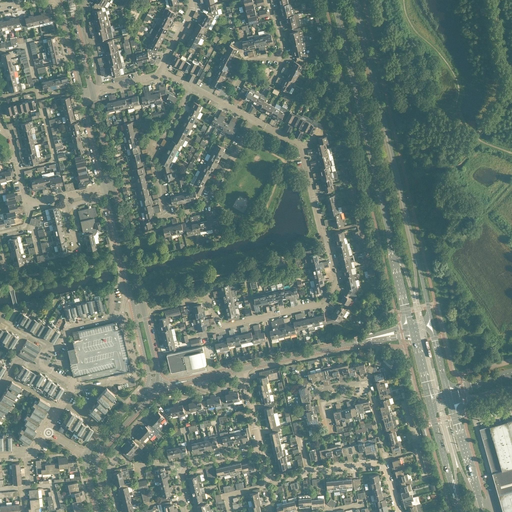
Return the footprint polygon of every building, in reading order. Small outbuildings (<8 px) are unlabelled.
[(168,0),(170,7),(178,8),(176,3),(179,3),(179,1),(177,1),(177,0),(168,0)] [(243,6),(244,12),(255,9),(254,5),(256,5),(255,3),(245,5),(243,6)] [(279,9),(279,12),(290,9),(289,3),(281,5),(279,6),(280,9),(279,9)] [(209,11),(208,14),(214,17),(215,15),(219,14),(216,4),(206,6),(207,8),(208,7),(209,11)] [(94,13),(95,17),(106,14),(106,11),(103,12),(102,7),(94,6),(93,5),(94,11),(93,11),(93,13),(94,13)] [(163,12),(166,14),(174,18),(176,15),(177,16),(178,14),(176,13),(178,8),(170,7),(166,7),(163,12)] [(282,13),(283,17),(286,16),(295,14),(294,8),(290,9),(279,12),(281,12),(281,13),(282,13)] [(244,12),(245,18),(258,15),(257,13),(256,13),(255,9),(244,12)] [(45,12),(43,13),(45,22),(52,20),(53,22),(56,22),(54,15),(50,16),(50,12),(46,13),(45,12)] [(41,14),(37,15),(39,24),(45,22),(43,13),(41,13),(41,14)] [(203,17),(202,18),(211,23),(214,17),(208,14),(207,14),(206,13),(204,17),(203,17)] [(284,20),(280,21),(280,24),(296,20),(299,19),(300,19),(298,13),(295,14),(286,16),(286,17),(286,19),(284,20)] [(89,22),(90,25),(108,20),(107,14),(106,14),(95,17),(96,20),(94,21),(93,21),(92,21),(89,22)] [(166,14),(163,20),(172,24),(173,23),(172,23),(174,18),(166,14)] [(33,15),(31,16),(33,25),(39,24),(37,15),(34,16),(33,15)] [(258,15),(245,18),(247,24),(258,21),(257,17),(258,16),(258,15)] [(29,17),(22,19),(24,27),(25,30),(27,29),(27,27),(33,25),(31,16),(28,16),(29,17)] [(14,17),(12,18),(14,28),(15,30),(21,29),(21,28),(24,27),(22,19),(19,20),(19,18),(15,19),(14,17)] [(10,20),(6,21),(8,29),(14,28),(12,18),(9,19),(10,20)] [(203,20),(201,24),(209,28),(211,23),(202,18),(202,20),(203,20)] [(296,20),(280,24),(281,27),(285,26),(287,25),(288,28),(289,28),(297,26),(300,25),(299,19),(296,20)] [(2,20),(0,20),(0,22),(3,34),(6,33),(5,30),(8,29),(6,21),(2,22),(2,20)] [(97,25),(98,29),(110,26),(109,20),(108,20),(90,25),(90,27),(94,27),(94,24),(95,23),(96,25),(97,25)] [(163,20),(161,25),(168,29),(170,26),(171,26),(172,24),(163,20)] [(156,23),(153,28),(165,34),(168,29),(161,25),(156,23)] [(195,26),(194,28),(203,32),(206,27),(208,28),(209,28),(201,24),(198,23),(196,27),(195,26)] [(95,33),(92,33),(92,36),(112,32),(115,31),(113,25),(110,26),(98,29),(99,32),(97,32),(96,33),(95,33)] [(290,37),(290,39),(303,36),(302,29),(301,29),(300,27),(293,29),(294,32),(290,33),(291,37),(290,37)] [(150,33),(155,36),(163,40),(165,34),(153,28),(150,33)] [(195,30),(193,34),(201,38),(204,39),(205,36),(202,35),(203,32),(194,28),(194,29),(195,30)] [(271,30),(264,32),(265,33),(268,44),(272,43),(272,45),(278,43),(277,40),(277,38),(275,38),(274,31),(271,32),(271,30)] [(112,32),(92,36),(93,39),(96,38),(97,38),(98,38),(100,38),(101,40),(113,38),(112,32)] [(259,35),(260,37),(262,49),(265,48),(265,47),(265,45),(268,44),(265,33),(259,35)] [(190,37),(189,38),(198,43),(201,38),(193,34),(191,37),(190,37)] [(150,36),(148,39),(160,45),(163,40),(155,36),(153,38),(150,36)] [(292,41),(293,45),(304,42),(303,36),(290,39),(290,41),(292,41)] [(46,39),(42,39),(43,43),(44,46),(57,42),(57,40),(56,40),(55,37),(50,38),(46,39)] [(260,37),(254,39),(256,47),(259,47),(259,49),(261,49),(262,49),(260,37)] [(198,43),(189,38),(188,40),(189,40),(187,44),(195,48),(198,43)] [(104,46),(105,47),(114,45),(113,39),(104,41),(105,45),(104,46)] [(151,44),(148,49),(156,53),(157,51),(157,50),(160,45),(148,39),(147,42),(151,44)] [(242,41),(239,41),(240,49),(244,48),(244,50),(250,49),(248,40),(242,42),(242,41)] [(232,41),(227,50),(235,54),(238,49),(240,49),(239,41),(236,42),(235,43),(232,41)] [(45,52),(49,51),(58,49),(57,45),(58,45),(57,42),(44,46),(45,52)] [(292,49),(293,51),(306,48),(304,42),(293,45),(294,49),(292,49)] [(105,47),(106,53),(118,50),(117,44),(114,45),(105,47)] [(297,56),(297,59),(303,60),(303,57),(308,56),(306,48),(293,51),(293,53),(295,52),(296,57),(297,56)] [(45,52),(47,58),(51,57),(60,55),(60,52),(59,53),(58,49),(49,51),(45,52)] [(148,52),(142,53),(145,63),(146,62),(146,61),(150,60),(151,64),(154,63),(158,55),(156,53),(148,49),(147,50),(148,52)] [(98,58),(98,61),(117,57),(120,56),(118,50),(106,53),(107,56),(106,57),(105,57),(98,58)] [(141,50),(135,51),(136,55),(137,59),(138,64),(139,65),(142,64),(142,63),(145,63),(142,53),(141,50)] [(227,50),(224,56),(232,60),(235,54),(227,50)] [(173,64),(177,66),(181,58),(176,55),(177,53),(174,51),(171,58),(173,59),(171,64),(172,65),(173,64)] [(1,59),(1,62),(11,59),(10,53),(1,55),(2,59),(1,59)] [(221,54),(218,59),(221,61),(239,70),(240,68),(240,67),(231,62),(232,60),(224,56),(221,54)] [(60,55),(51,57),(52,63),(61,61),(60,57),(61,57),(60,55)] [(117,57),(98,61),(99,64),(100,64),(105,63),(109,62),(110,65),(121,62),(120,56),(117,57)] [(180,69),(182,70),(186,61),(181,58),(177,66),(181,68),(180,69)] [(186,61),(182,70),(187,72),(189,69),(193,61),(187,58),(186,61)] [(193,61),(189,69),(192,71),(192,72),(191,74),(192,74),(193,73),(198,64),(199,62),(196,60),(196,59),(194,58),(193,61)] [(3,64),(4,67),(13,65),(11,59),(1,62),(2,64),(3,64)] [(35,67),(40,66),(44,65),(42,59),(39,60),(34,61),(35,67)] [(295,63),(293,67),(300,71),(303,66),(301,65),(303,60),(297,59),(296,62),(295,61),(294,63),(295,63)] [(221,61),(219,66),(228,72),(228,71),(230,72),(231,70),(237,73),(239,70),(221,61)] [(100,70),(101,73),(120,68),(123,68),(121,62),(110,65),(111,68),(108,68),(108,69),(107,69),(100,70)] [(193,73),(192,74),(194,75),(195,74),(196,73),(199,75),(202,70),(203,67),(205,65),(199,62),(198,64),(193,73)] [(5,71),(4,71),(4,74),(14,72),(17,71),(15,65),(13,65),(4,67),(5,71)] [(228,72),(219,66),(216,72),(218,73),(227,78),(228,78),(229,76),(229,75),(228,75),(230,72),(228,71),(228,72)] [(290,70),(289,72),(298,76),(300,71),(293,67),(291,71),(290,70)] [(6,76),(7,80),(15,78),(14,72),(4,74),(5,76),(6,76)] [(289,74),(287,78),(295,82),(298,76),(289,72),(288,73),(289,74)] [(218,73),(215,78),(223,82),(225,78),(226,79),(227,78),(218,73)] [(58,78),(54,79),(56,88),(60,87),(60,88),(63,87),(61,78),(60,74),(57,75),(58,78)] [(67,76),(61,78),(63,87),(65,87),(65,86),(69,85),(68,81),(69,81),(67,76)] [(8,83),(7,84),(7,86),(17,84),(17,83),(15,78),(7,80),(8,83)] [(223,82),(215,78),(212,83),(210,82),(209,85),(215,88),(216,86),(221,88),(222,87),(221,86),(223,82)] [(284,80),(283,82),(292,87),(295,82),(287,78),(285,81),(284,80)] [(54,79),(48,81),(50,90),(53,90),(53,89),(56,88),(54,79)] [(50,90),(48,81),(41,82),(42,87),(43,87),(44,91),(48,90),(48,91),(50,90)] [(292,87),(283,82),(282,84),(283,84),(281,88),(289,92),(292,87)] [(17,84),(7,86),(8,89),(9,88),(10,92),(12,92),(12,93),(23,90),(21,83),(17,84)] [(321,87),(321,88),(331,93),(334,89),(324,83),(323,83),(322,83),(323,84),(322,87),(321,87)] [(150,104),(146,86),(143,87),(145,96),(142,96),(143,100),(141,101),(143,108),(146,108),(145,105),(150,104)] [(149,86),(146,86),(150,104),(156,102),(154,93),(151,94),(149,86)] [(251,101),(255,93),(250,90),(250,89),(244,86),(239,96),(242,98),(243,97),(245,99),(246,100),(247,99),(251,101)] [(157,90),(154,91),(154,93),(156,102),(157,104),(158,104),(159,104),(161,104),(162,104),(162,103),(163,102),(162,101),(164,101),(164,96),(165,89),(157,91),(157,90)] [(164,96),(164,101),(165,101),(171,104),(172,102),(175,103),(178,98),(175,96),(172,94),(172,93),(165,89),(164,96)] [(59,98),(57,99),(58,105),(62,104),(72,102),(70,96),(68,96),(68,93),(67,94),(62,95),(58,96),(59,98)] [(252,105),(248,111),(251,113),(254,106),(255,105),(260,96),(255,93),(251,101),(253,102),(252,105)] [(125,97),(128,107),(128,109),(129,112),(135,111),(134,106),(131,95),(129,96),(125,97)] [(134,95),(131,95),(134,106),(140,104),(138,96),(134,96),(134,95)] [(257,104),(261,106),(264,101),(265,98),(260,96),(255,105),(257,106),(257,104)] [(123,99),(119,100),(121,109),(128,107),(125,97),(123,97),(123,99)] [(29,99),(28,99),(30,109),(36,108),(34,99),(29,100),(29,99)] [(115,99),(113,100),(115,110),(121,109),(119,100),(116,101),(115,99)] [(106,112),(115,110),(113,100),(110,100),(111,102),(110,102),(104,103),(106,112)] [(194,101),(190,107),(200,112),(199,111),(202,105),(194,101)] [(263,112),(265,113),(269,104),(264,101),(261,106),(260,109),(264,111),(263,112)] [(16,102),(18,112),(24,111),(22,102),(18,103),(18,102),(16,102)] [(62,104),(63,110),(72,108),(71,104),(72,104),(72,102),(62,104)] [(267,112),(271,114),(275,107),(269,104),(265,113),(266,113),(267,112)] [(12,113),(10,105),(6,106),(6,105),(0,106),(1,112),(6,111),(7,115),(12,113)] [(275,118),(274,120),(277,121),(279,118),(281,120),(285,112),(287,108),(283,106),(282,106),(281,107),(280,109),(275,118)] [(191,110),(189,113),(197,118),(200,112),(190,107),(189,109),(191,110)] [(275,107),(271,114),(274,116),(274,117),(273,119),(274,120),(275,118),(280,109),(275,107)] [(61,116),(61,117),(74,114),(73,108),(72,108),(63,110),(61,110),(62,116),(61,116)] [(210,124),(216,127),(224,111),(222,110),(218,118),(215,116),(210,124)] [(216,127),(222,130),(226,122),(223,121),(227,113),(224,111),(216,127)] [(289,123),(291,124),(296,115),(290,112),(286,120),(290,122),(289,123)] [(186,116),(185,118),(194,123),(197,118),(189,113),(187,116),(186,116)] [(296,115),(291,124),(293,125),(293,123),(297,125),(301,118),(302,116),(296,113),(296,115)] [(74,114),(61,117),(62,117),(63,122),(66,122),(76,120),(74,114)] [(301,118),(297,125),(301,127),(300,129),(302,129),(306,120),(308,117),(303,114),(302,116),(301,118)] [(222,130),(220,133),(226,136),(227,133),(235,117),(233,116),(229,124),(226,122),(222,130)] [(235,117),(227,133),(233,136),(237,128),(234,127),(238,119),(235,117)] [(306,120),(302,129),(303,130),(304,129),(308,131),(314,120),(308,117),(306,120)] [(185,121),(183,124),(191,129),(194,123),(185,118),(183,120),(185,121)] [(123,124),(124,130),(133,128),(132,124),(138,123),(137,120),(123,124)] [(314,120),(308,131),(311,133),(311,134),(312,135),(313,133),(316,134),(319,128),(322,129),(326,126),(314,120)] [(21,125),(22,129),(30,127),(33,127),(32,121),(17,124),(14,125),(14,128),(17,127),(18,126),(20,126),(21,125)] [(180,127),(179,129),(188,134),(191,129),(183,124),(181,127),(180,127)] [(22,134),(19,134),(20,134),(20,136),(22,135),(32,133),(35,132),(33,127),(30,127),(22,129),(23,133),(22,134)] [(66,131),(67,133),(68,134),(70,133),(71,136),(79,134),(81,134),(80,129),(79,128),(69,130),(66,131)] [(124,130),(126,136),(143,132),(142,129),(134,131),(133,128),(124,130)] [(185,140),(188,142),(190,139),(187,137),(188,134),(179,129),(177,131),(179,132),(177,135),(185,140)] [(126,136),(127,142),(136,140),(135,137),(144,135),(143,132),(126,136)] [(174,138),(173,140),(181,145),(182,145),(185,147),(188,142),(188,141),(185,140),(177,135),(175,139),(174,138)] [(26,145),(24,145),(25,147),(34,145),(33,139),(25,141),(26,145)] [(82,139),(72,142),(74,148),(82,146),(81,142),(82,141),(82,139)] [(163,139),(162,141),(178,150),(181,145),(182,145),(173,140),(171,143),(163,139)] [(126,149),(130,148),(139,146),(139,143),(137,144),(136,140),(127,142),(124,143),(126,149)] [(168,148),(167,151),(175,156),(178,150),(162,141),(161,144),(168,148)] [(318,148),(317,149),(317,150),(327,148),(326,142),(328,142),(328,141),(320,143),(317,144),(318,148)] [(217,144),(214,149),(223,154),(224,152),(223,151),(225,148),(217,144)] [(130,148),(126,149),(128,155),(130,154),(141,152),(139,146),(130,148)] [(316,151),(308,152),(309,155),(316,154),(319,153),(320,156),(332,153),(331,147),(327,148),(317,150),(316,151)] [(214,149),(211,155),(219,159),(221,156),(222,157),(223,154),(214,149)] [(21,157),(22,160),(37,156),(40,156),(39,150),(36,151),(27,153),(28,156),(21,157)] [(164,154),(162,156),(172,161),(175,156),(167,151),(165,154),(164,154)] [(128,161),(132,161),(141,158),(140,155),(141,154),(141,152),(130,154),(128,155),(127,155),(128,161)] [(318,159),(310,161),(311,164),(318,162),(318,163),(320,162),(333,159),(332,153),(320,156),(321,159),(318,159)] [(74,156),(76,162),(85,160),(85,158),(84,159),(83,154),(74,156)] [(211,155),(208,160),(217,166),(219,163),(217,163),(219,159),(211,155)] [(37,156),(22,160),(23,163),(25,163),(25,166),(31,165),(30,164),(39,162),(37,156)] [(162,166),(163,171),(170,170),(169,167),(172,161),(162,156),(161,158),(162,159),(161,162),(163,164),(162,166)] [(141,158),(132,161),(133,167),(144,164),(143,162),(142,162),(141,158)] [(202,165),(204,165),(213,170),(215,167),(216,168),(217,166),(208,160),(205,159),(202,165)] [(333,159),(320,162),(321,164),(322,163),(323,168),(335,165),(333,159)] [(76,162),(77,168),(85,166),(84,162),(86,162),(85,160),(76,162)] [(204,165),(201,171),(210,176),(211,174),(210,173),(212,170),(213,170),(204,165)] [(320,173),(321,174),(336,171),(335,165),(323,168),(320,168),(321,172),(320,173)] [(85,166),(77,168),(78,174),(88,172),(88,170),(87,166),(85,166)] [(135,175),(146,173),(144,166),(135,169),(137,175),(135,175)] [(8,171),(4,172),(6,180),(12,179),(11,176),(14,176),(12,168),(8,169),(8,171)] [(165,178),(163,178),(164,181),(172,179),(174,178),(173,172),(174,172),(173,169),(170,170),(163,171),(165,178)] [(56,174),(54,174),(57,185),(63,184),(61,179),(60,175),(59,171),(56,172),(56,174)] [(201,171),(198,176),(206,181),(207,177),(209,178),(210,176),(201,171)] [(321,174),(319,175),(320,178),(323,177),(323,180),(332,178),(338,176),(336,171),(330,172),(321,174)] [(88,172),(78,174),(80,180),(78,180),(77,183),(78,189),(85,187),(88,183),(89,183),(90,180),(90,178),(88,178),(87,174),(88,174),(88,172)] [(135,175),(137,181),(146,179),(145,176),(146,175),(146,173),(135,175)] [(54,174),(48,176),(51,187),(52,188),(55,187),(55,186),(57,185),(54,174)] [(48,176),(42,177),(45,187),(46,187),(46,186),(50,185),(51,187),(48,176)] [(195,182),(193,185),(197,187),(202,190),(205,185),(204,184),(206,181),(198,176),(195,182)] [(42,177),(37,179),(39,188),(40,189),(42,188),(43,187),(45,187),(42,177)] [(323,185),(323,186),(333,184),(332,178),(323,180),(322,180),(323,183),(322,183),(322,185),(323,185)] [(39,188),(37,179),(31,180),(33,190),(35,189),(36,190),(38,189),(38,188),(39,188)] [(137,181),(138,187),(149,185),(148,183),(147,183),(146,179),(137,181)] [(333,184),(323,186),(324,188),(325,187),(326,192),(331,191),(335,190),(334,189),(337,189),(336,185),(333,185),(333,184)] [(138,187),(139,194),(149,191),(148,188),(149,187),(149,185),(138,187)] [(196,190),(189,191),(191,200),(195,199),(195,201),(198,200),(197,196),(200,195),(202,190),(197,187),(196,190)] [(183,191),(183,192),(185,203),(188,202),(188,201),(191,200),(189,191),(186,192),(186,190),(185,190),(183,190),(183,191)] [(139,194),(141,200),(151,197),(151,195),(149,195),(149,191),(139,194)] [(5,194),(2,195),(3,201),(7,200),(16,198),(16,196),(15,197),(14,195),(14,192),(9,193),(5,194)] [(177,194),(179,203),(183,202),(183,203),(182,203),(184,209),(187,209),(185,203),(183,192),(177,194)] [(175,204),(179,203),(177,194),(174,195),(173,193),(171,193),(170,194),(172,199),(166,201),(167,205),(170,207),(176,205),(175,204)] [(335,195),(325,197),(325,200),(327,199),(328,203),(337,201),(335,195)] [(142,200),(144,205),(153,203),(151,197),(141,200),(142,200)] [(7,200),(8,206),(17,204),(16,200),(17,200),(16,198),(7,200)] [(328,207),(327,207),(328,210),(338,207),(337,201),(328,203),(328,207)] [(142,206),(144,212),(160,208),(159,205),(152,206),(152,204),(153,204),(153,203),(144,205),(142,206)] [(6,213),(19,209),(19,208),(18,208),(17,204),(8,206),(9,212),(6,213)] [(86,231),(92,230),(92,229),(100,227),(99,221),(95,222),(93,216),(97,215),(95,207),(78,211),(83,231),(86,231)] [(328,210),(321,211),(322,214),(330,212),(330,215),(331,215),(332,215),(341,213),(340,213),(338,207),(328,210)] [(143,218),(145,218),(154,216),(154,213),(161,211),(160,208),(144,212),(142,212),(143,218)] [(3,213),(5,219),(6,219),(8,225),(15,223),(14,217),(16,217),(15,214),(20,212),(19,209),(6,213),(3,213)] [(211,210),(208,211),(213,228),(221,226),(219,217),(213,219),(211,210)] [(208,220),(204,221),(207,230),(213,228),(208,211),(206,212),(208,220)] [(324,220),(325,223),(343,219),(341,213),(332,215),(333,218),(324,220)] [(196,223),(192,224),(194,233),(201,231),(198,221),(197,215),(193,216),(195,221),(196,221),(196,223)] [(154,216),(145,218),(143,218),(143,219),(141,219),(144,231),(148,231),(147,228),(153,227),(152,223),(153,222),(152,217),(154,216)] [(343,219),(325,223),(326,226),(334,224),(335,227),(344,225),(343,219)] [(200,220),(198,221),(201,231),(207,230),(204,221),(201,222),(200,220)] [(172,235),(170,226),(166,227),(166,226),(165,221),(162,222),(166,237),(169,236),(170,240),(173,239),(172,235)] [(186,222),(182,223),(184,232),(185,236),(195,234),(194,233),(192,224),(192,225),(189,226),(189,225),(186,225),(186,222)] [(173,225),(170,226),(172,235),(178,234),(175,223),(173,224),(173,225)] [(178,223),(175,223),(178,234),(184,232),(182,223),(178,224),(178,223)] [(84,240),(94,238),(93,235),(95,235),(97,232),(96,229),(92,230),(86,231),(87,234),(84,235),(85,238),(83,238),(84,240)] [(334,237),(335,240),(345,237),(344,231),(335,233),(336,237),(334,237)] [(52,241),(56,240),(64,238),(64,235),(65,235),(65,233),(54,235),(51,236),(52,241)] [(7,243),(8,245),(18,243),(17,236),(12,237),(12,239),(8,239),(9,243),(7,243)] [(335,240),(336,246),(347,243),(345,244),(344,238),(345,237),(335,240)] [(338,248),(339,252),(348,250),(347,243),(336,246),(337,248),(338,248)] [(306,262),(309,261),(318,259),(318,256),(319,255),(318,250),(312,251),(311,250),(304,252),(306,262)] [(339,256),(339,258),(350,256),(348,250),(339,252),(340,255),(339,256)] [(341,260),(342,264),(351,262),(355,261),(353,255),(350,256),(339,258),(340,261),(341,260)] [(14,264),(12,264),(13,266),(14,266),(15,268),(25,265),(27,265),(25,258),(24,258),(22,259),(13,261),(14,264)] [(309,261),(311,268),(328,264),(328,261),(319,263),(318,259),(309,261)] [(342,268),(342,270),(353,268),(351,262),(342,264),(343,268),(342,268)] [(311,268),(312,274),(321,272),(321,269),(329,267),(328,264),(311,268)] [(342,270),(344,276),(354,274),(352,274),(351,268),(353,268),(342,270)] [(312,274),(314,280),(324,278),(324,275),(322,276),(321,272),(312,274)] [(346,279),(346,282),(355,280),(355,277),(357,276),(357,275),(357,273),(354,274),(344,276),(344,279),(346,279)] [(324,278),(314,280),(315,285),(315,286),(323,285),(324,284),(323,280),(325,280),(324,278)] [(346,289),(345,291),(351,295),(352,292),(356,295),(358,291),(355,280),(346,282),(347,286),(346,286),(346,289)] [(219,290),(213,291),(214,294),(231,290),(230,284),(222,286),(222,284),(218,285),(219,290)] [(283,285),(277,287),(278,289),(280,300),(283,299),(286,298),(284,289),(283,285)] [(310,294),(308,295),(309,298),(315,296),(318,296),(317,292),(323,291),(322,287),(324,287),(323,285),(315,286),(312,287),(309,288),(310,294)] [(297,286),(290,288),(295,305),(297,305),(296,299),(299,298),(297,286)] [(277,287),(271,288),(272,291),(274,302),(278,301),(278,300),(280,300),(278,289),(277,287)] [(290,288),(284,289),(286,298),(290,297),(292,306),(295,305),(290,288)] [(223,295),(224,298),(233,296),(237,295),(236,289),(231,290),(214,294),(215,297),(223,295)] [(272,291),(266,292),(268,304),(274,302),(272,291)] [(351,295),(345,291),(342,296),(343,297),(341,300),(349,305),(352,300),(354,299),(357,295),(356,295),(352,292),(351,295)] [(266,292),(259,294),(262,303),(262,304),(262,305),(268,304),(266,292)] [(258,294),(253,295),(255,301),(253,301),(256,312),(258,311),(259,311),(259,310),(260,309),(259,309),(259,306),(262,305),(262,304),(262,303),(259,294),(258,294)] [(95,300),(92,301),(94,309),(95,309),(96,311),(97,311),(97,312),(106,310),(105,304),(102,305),(100,299),(100,296),(99,296),(95,297),(94,298),(95,300)] [(220,303),(220,306),(234,302),(233,296),(224,298),(225,302),(220,303)] [(80,301),(74,302),(75,303),(75,305),(75,306),(77,315),(77,313),(79,312),(81,318),(84,318),(80,303),(80,301)] [(92,301),(86,302),(89,314),(95,313),(94,311),(96,311),(95,309),(94,309),(92,301)] [(86,302),(80,303),(84,318),(87,317),(85,312),(88,311),(89,314),(86,302)] [(226,307),(227,311),(239,308),(239,305),(235,306),(234,302),(220,306),(221,308),(226,307)] [(338,308),(336,311),(343,316),(346,317),(350,312),(334,302),(333,305),(338,308)] [(75,303),(69,305),(69,307),(73,321),(76,321),(74,316),(77,315),(75,305),(75,303)] [(69,304),(63,306),(64,309),(66,318),(69,317),(70,322),(73,321),(69,307),(69,305),(69,304)] [(192,306),(194,312),(204,310),(204,307),(202,308),(201,304),(192,306)] [(159,323),(159,325),(168,323),(170,323),(168,317),(181,314),(179,307),(163,311),(165,317),(159,319),(160,322),(159,323)] [(239,308),(227,311),(228,314),(226,315),(228,320),(240,317),(239,314),(240,313),(239,308)] [(195,312),(197,318),(206,316),(204,310),(194,312),(195,312)] [(331,316),(328,316),(330,323),(332,322),(333,326),(338,325),(343,316),(336,311),(334,314),(332,313),(331,316)] [(20,312),(15,320),(18,322),(20,323),(19,326),(18,328),(20,329),(28,317),(23,314),(20,312)] [(298,314),(299,319),(302,329),(308,328),(306,319),(302,320),(302,318),(303,318),(301,313),(298,314)] [(322,315),(318,316),(321,328),(324,327),(323,324),(330,323),(328,316),(325,317),(324,313),(322,314),(322,315)] [(195,318),(197,325),(214,321),(213,318),(205,320),(204,317),(206,316),(197,318),(195,318)] [(310,318),(306,319),(308,326),(308,328),(309,332),(315,330),(314,326),(312,316),(309,317),(310,318)] [(314,316),(312,316),(314,326),(315,329),(321,328),(318,316),(315,317),(314,316)] [(25,326),(28,328),(34,318),(33,318),(33,320),(28,317),(20,329),(23,330),(25,326)] [(289,317),(286,318),(290,335),(297,334),(294,322),(294,325),(291,325),(289,317)] [(41,334),(42,334),(46,326),(41,323),(43,321),(40,319),(38,321),(34,318),(28,328),(33,330),(32,331),(35,333),(36,332),(41,335),(41,334)] [(285,327),(282,328),(284,337),(290,335),(286,318),(283,318),(285,327)] [(297,321),(294,322),(297,334),(296,331),(302,329),(299,319),(297,320),(297,321)] [(277,320),(274,321),(278,338),(284,337),(282,328),(279,328),(277,320)] [(214,321),(197,325),(193,325),(194,329),(197,328),(198,331),(207,329),(206,325),(215,323),(214,321)] [(278,338),(274,321),(271,321),(273,330),(270,330),(272,340),(278,338)] [(72,348),(67,349),(67,350),(69,358),(70,362),(70,363),(72,369),(72,370),(73,376),(73,377),(74,377),(80,375),(81,375),(87,373),(88,373),(94,372),(95,372),(101,370),(102,370),(103,377),(104,377),(108,376),(110,376),(114,375),(115,374),(117,374),(120,373),(124,372),(125,372),(127,372),(130,371),(128,364),(129,363),(129,364),(130,363),(128,356),(126,349),(127,349),(126,349),(125,342),(123,335),(121,328),(122,328),(121,328),(120,329),(119,328),(118,322),(114,323),(113,323),(112,323),(106,324),(105,324),(105,325),(99,326),(98,326),(92,328),(91,328),(85,329),(84,329),(84,330),(80,331),(78,331),(77,331),(74,332),(72,332),(73,333),(74,339),(72,340),(73,343),(74,347),(72,348)] [(159,325),(161,331),(171,329),(170,329),(168,323),(159,325)] [(42,334),(54,341),(60,331),(55,328),(56,326),(53,324),(52,327),(47,324),(46,326),(42,334)] [(259,324),(256,325),(256,326),(260,342),(266,341),(267,341),(267,339),(266,339),(264,332),(261,333),(260,326),(259,324)] [(251,332),(253,341),(254,344),(260,342),(256,325),(253,326),(255,334),(252,335),(251,332)] [(163,333),(164,337),(173,335),(171,329),(161,331),(161,334),(163,333)] [(4,334),(0,339),(5,342),(4,344),(7,346),(8,344),(13,347),(19,337),(14,334),(11,332),(11,333),(6,330),(5,331),(4,333),(4,334)] [(247,331),(245,332),(247,342),(253,341),(251,332),(248,333),(247,331)] [(243,334),(239,335),(241,344),(247,342),(245,332),(242,332),(243,334)] [(163,341),(163,344),(174,341),(177,340),(175,334),(173,335),(164,337),(164,341),(163,341)] [(235,334),(233,335),(235,345),(236,348),(242,346),(241,344),(239,335),(235,336),(235,334)] [(230,337),(227,338),(227,341),(229,347),(235,345),(233,335),(230,335),(230,337)] [(27,340),(22,347),(34,354),(39,347),(27,340)] [(223,340),(221,341),(223,351),(230,350),(229,347),(227,341),(224,341),(223,340)] [(174,341),(163,344),(164,346),(166,346),(166,350),(172,348),(172,351),(176,350),(174,341)] [(223,351),(221,341),(218,341),(219,343),(215,343),(217,352),(223,351)] [(171,372),(205,364),(206,364),(206,363),(207,363),(207,362),(203,346),(167,354),(171,372)] [(34,354),(22,347),(18,355),(30,362),(34,354)] [(358,363),(356,364),(358,374),(360,373),(361,375),(363,375),(363,372),(366,372),(366,371),(369,372),(371,366),(368,365),(365,366),(364,364),(359,365),(358,363)] [(337,367),(332,368),(334,376),(337,375),(337,377),(340,377),(339,375),(342,374),(339,364),(337,365),(337,367)] [(342,364),(339,364),(342,374),(344,374),(344,376),(347,375),(346,373),(349,373),(350,376),(350,375),(348,365),(342,366),(342,364)] [(349,367),(348,368),(349,373),(350,375),(353,375),(354,377),(355,376),(356,376),(356,374),(358,374),(356,364),(353,364),(354,366),(350,367),(349,367)] [(60,384),(57,382),(56,383),(52,381),(52,380),(48,377),(48,376),(45,374),(44,375),(40,372),(38,375),(22,365),(15,377),(31,387),(32,386),(44,393),(43,394),(56,402),(64,388),(60,385),(60,384)] [(331,366),(323,367),(323,368),(326,378),(328,378),(328,380),(329,379),(331,379),(330,377),(334,376),(332,368),(331,366)] [(258,384),(269,382),(267,376),(269,375),(269,374),(279,371),(278,367),(259,372),(260,375),(262,374),(262,377),(259,378),(260,384),(258,384)] [(376,380),(376,383),(386,380),(384,372),(385,371),(384,368),(380,369),(380,370),(377,371),(376,368),(374,367),(372,373),(374,374),(374,375),(375,378),(373,379),(374,381),(376,380)] [(320,368),(315,369),(316,372),(318,380),(321,379),(322,381),(323,381),(324,381),(326,380),(326,378),(323,368),(321,369),(320,368)] [(303,378),(302,380),(307,383),(308,381),(310,381),(310,382),(312,381),(313,383),(315,383),(315,381),(318,380),(316,372),(311,373),(310,371),(307,372),(309,377),(303,378)] [(299,388),(295,388),(297,394),(298,394),(299,396),(309,394),(308,392),(310,391),(310,389),(308,389),(307,386),(306,386),(307,383),(302,380),(300,382),(301,387),(299,388)] [(376,383),(374,383),(375,385),(376,388),(378,387),(379,390),(386,388),(385,383),(387,382),(386,380),(376,383)] [(7,389),(4,394),(14,399),(16,395),(19,396),(20,393),(18,391),(21,387),(12,381),(9,386),(8,385),(6,388),(7,389)] [(258,384),(260,390),(268,388),(267,382),(269,382),(258,384)] [(99,401),(107,408),(105,406),(109,402),(111,404),(113,401),(112,400),(115,395),(106,387),(106,388),(96,398),(99,401)] [(260,390),(261,397),(270,395),(268,388),(260,390)] [(379,394),(377,394),(378,397),(379,399),(381,398),(390,395),(390,393),(388,393),(386,388),(379,390),(379,394)] [(226,397),(223,397),(225,407),(234,405),(234,404),(231,390),(229,391),(229,394),(225,394),(226,397)] [(234,390),(231,390),(234,404),(243,402),(241,393),(239,394),(238,392),(234,392),(234,390)] [(3,393),(0,398),(0,408),(6,412),(9,407),(11,409),(13,405),(11,404),(14,399),(4,394),(3,393)] [(215,394),(213,395),(215,405),(216,410),(225,407),(223,397),(220,398),(220,396),(216,397),(215,394)] [(299,399),(300,404),(310,402),(310,399),(312,398),(311,396),(309,396),(309,394),(299,396),(299,399)] [(208,401),(205,401),(206,409),(210,408),(209,407),(215,405),(213,395),(210,395),(211,398),(207,399),(208,401)] [(268,395),(261,397),(263,403),(266,402),(266,405),(268,405),(274,403),(273,401),(271,401),(271,398),(270,395),(268,395)] [(381,398),(379,399),(379,401),(380,403),(382,403),(383,406),(388,405),(391,404),(389,398),(391,398),(390,395),(381,398)] [(35,406),(32,411),(41,416),(42,417),(50,404),(39,398),(36,403),(34,401),(32,404),(35,406)] [(197,398),(194,399),(197,410),(197,412),(203,410),(203,414),(207,413),(206,409),(205,401),(202,402),(201,400),(197,401),(197,398)] [(189,405),(186,406),(188,413),(191,412),(191,411),(197,410),(194,399),(192,400),(192,402),(189,403),(189,405)] [(361,400),(360,400),(363,412),(366,412),(365,410),(371,408),(369,400),(365,401),(365,399),(362,400),(363,402),(361,402),(361,400)] [(359,403),(355,404),(356,407),(359,419),(361,419),(361,418),(364,417),(363,412),(360,400),(358,401),(359,403)] [(107,408),(99,401),(95,405),(94,404),(92,407),(93,407),(89,411),(97,419),(101,415),(103,416),(105,414),(103,412),(107,408)] [(302,410),(302,412),(312,410),(312,408),(314,407),(313,405),(311,405),(310,402),(300,404),(301,410),(302,410)] [(164,409),(165,411),(169,418),(170,417),(173,417),(172,415),(178,414),(176,403),(174,404),(174,406),(164,409)] [(178,403),(176,403),(178,414),(179,417),(185,415),(185,414),(188,413),(186,406),(183,406),(183,404),(179,405),(178,403)] [(266,408),(264,409),(265,415),(268,414),(274,413),(272,407),(274,406),(274,403),(268,405),(266,405),(267,408),(266,408)] [(352,405),(350,406),(352,416),(355,415),(356,420),(359,419),(356,407),(355,407),(353,407),(352,405)] [(382,412),(382,415),(392,412),(391,409),(389,410),(388,405),(383,406),(380,407),(381,410),(379,411),(380,413),(382,412)] [(341,408),(339,408),(341,419),(344,418),(345,422),(348,422),(345,409),(342,410),(341,408)] [(305,414),(306,419),(317,417),(316,413),(315,413),(315,411),(313,412),(312,410),(302,412),(303,415),(305,414)] [(24,423),(26,424),(34,429),(37,424),(39,421),(38,421),(41,416),(32,411),(29,415),(27,414),(25,417),(27,418),(24,423)] [(75,430),(75,431),(81,421),(83,418),(70,411),(64,421),(69,424),(67,426),(70,428),(72,426),(76,428),(75,430)] [(154,413),(152,415),(160,422),(164,418),(167,420),(169,418),(165,411),(162,415),(159,412),(156,414),(154,413)] [(383,419),(384,422),(395,419),(394,414),(393,414),(392,412),(382,415),(380,415),(381,420),(383,419)] [(265,415),(267,421),(275,419),(274,413),(265,415)] [(151,423),(149,425),(158,433),(160,430),(159,429),(159,428),(159,425),(158,424),(160,422),(152,415),(151,416),(152,418),(150,421),(151,423)] [(306,425),(307,428),(321,424),(320,420),(318,420),(317,417),(306,419),(307,425),(306,425)] [(268,421),(267,421),(268,425),(268,427),(270,427),(272,426),(272,429),(279,428),(281,427),(281,424),(277,425),(275,419),(268,421)] [(385,426),(383,426),(384,429),(385,431),(387,430),(396,427),(396,425),(397,425),(395,419),(384,422),(385,426)] [(480,429),(492,472),(492,473),(496,484),(497,488),(499,495),(511,490),(511,420),(507,422),(507,421),(503,422),(480,429)] [(81,421),(75,431),(80,433),(79,435),(82,437),(83,435),(88,438),(94,429),(89,426),(89,425),(86,423),(86,424),(81,421)] [(36,430),(34,429),(26,424),(24,429),(22,428),(20,431),(22,432),(19,437),(29,442),(31,438),(32,438),(34,435),(33,434),(36,430)] [(321,424),(307,428),(307,430),(312,429),(312,432),(322,430),(322,428),(320,428),(319,425),(321,425),(321,424)] [(141,427),(139,428),(147,436),(151,439),(155,434),(156,435),(158,433),(149,425),(147,427),(146,425),(143,428),(141,427)] [(242,432),(241,432),(243,443),(246,442),(245,440),(249,439),(249,437),(251,436),(249,427),(246,428),(247,431),(242,432)] [(388,435),(389,438),(397,436),(395,431),(397,430),(396,427),(387,430),(387,432),(385,433),(386,435),(388,435)] [(139,436),(137,439),(142,444),(144,442),(143,440),(147,436),(139,428),(138,430),(140,432),(137,435),(139,436)] [(272,433),(270,433),(271,439),(280,437),(278,431),(280,431),(279,428),(272,429),(273,432),(272,433)] [(240,429),(234,430),(236,442),(240,441),(241,444),(243,443),(241,432),(240,429)] [(230,435),(228,435),(231,446),(233,445),(233,443),(236,442),(234,430),(229,431),(230,435)] [(231,446),(228,435),(227,431),(220,433),(222,441),(223,441),(224,445),(228,444),(228,446),(231,446)] [(0,435),(0,447),(12,447),(12,435),(6,435),(6,433),(2,433),(3,435),(0,435)] [(390,444),(391,446),(401,443),(400,441),(401,440),(400,435),(397,436),(389,438),(390,441),(388,442),(388,444),(390,444)] [(216,436),(209,437),(210,439),(213,450),(215,449),(215,447),(218,446),(218,443),(219,443),(218,438),(216,438),(216,436)] [(271,439),(272,445),(281,443),(280,437),(271,439)] [(360,438),(360,440),(358,440),(358,444),(361,453),(363,453),(362,451),(366,450),(363,441),(363,438),(360,438)] [(128,440),(127,442),(135,450),(139,446),(142,449),(144,446),(142,444),(137,439),(135,441),(133,439),(130,442),(128,440)] [(210,439),(204,441),(206,449),(210,448),(210,451),(213,450),(210,439)] [(369,439),(363,441),(366,450),(366,453),(370,452),(370,454),(372,454),(370,444),(369,439)] [(354,440),(352,440),(354,453),(358,452),(358,454),(361,453),(358,444),(355,444),(354,440)] [(204,441),(198,442),(200,453),(203,452),(202,450),(206,449),(204,441)] [(135,450),(127,442),(125,444),(127,446),(124,449),(126,450),(124,453),(129,458),(132,455),(131,454),(133,452),(135,454),(137,452),(135,450)] [(178,442),(179,446),(182,457),(184,457),(184,454),(187,453),(186,445),(182,446),(181,442),(178,442)] [(200,453),(198,442),(191,444),(193,452),(197,451),(198,453),(200,453)] [(341,445),(343,455),(347,455),(347,457),(349,456),(347,446),(344,447),(343,442),(341,443),(341,445)] [(272,445),(274,452),(282,450),(281,443),(272,445)] [(391,446),(389,446),(390,448),(390,451),(392,450),(393,454),(401,452),(399,446),(401,446),(401,443),(391,446)] [(330,447),(325,448),(327,456),(330,455),(331,457),(333,457),(333,455),(335,454),(333,444),(330,445),(330,447)] [(335,444),(333,444),(335,454),(337,454),(337,456),(339,455),(339,456),(343,455),(341,445),(336,446),(335,444)] [(179,446),(173,448),(175,456),(179,455),(179,458),(182,457),(179,446)] [(319,447),(317,448),(319,458),(321,457),(322,459),(324,459),(324,457),(327,456),(325,448),(320,449),(319,447)] [(175,456),(173,448),(167,449),(167,448),(164,448),(165,456),(168,456),(169,460),(172,460),(171,457),(175,456)] [(319,458),(317,448),(314,449),(315,451),(309,452),(311,460),(314,459),(315,461),(317,460),(317,458),(319,458)] [(274,452),(275,458),(286,455),(285,449),(282,450),(274,452)] [(286,455),(275,458),(276,462),(278,461),(279,463),(287,461),(290,461),(289,458),(287,458),(286,455)] [(67,457),(63,458),(64,467),(68,466),(73,465),(72,461),(68,462),(67,457)] [(59,463),(54,463),(54,467),(59,467),(64,467),(63,458),(58,458),(59,463)] [(394,467),(394,469),(404,466),(404,463),(402,464),(400,458),(392,461),(393,464),(391,465),(392,467),(394,467)] [(46,468),(45,464),(41,464),(40,460),(36,460),(37,474),(41,473),(41,469),(46,468)] [(77,461),(72,461),(73,465),(68,466),(68,471),(77,470),(77,461)] [(287,461),(279,463),(281,472),(286,471),(286,468),(289,468),(287,461)] [(241,462),(234,464),(236,472),(243,471),(241,462)] [(241,462),(243,471),(243,473),(247,472),(248,475),(250,474),(249,471),(247,463),(241,464),(241,462)] [(254,462),(247,463),(249,471),(256,470),(256,472),(259,471),(257,464),(254,465),(254,462)] [(50,463),(45,464),(46,468),(41,469),(41,473),(50,473),(50,463)] [(54,463),(50,463),(50,473),(60,472),(59,467),(54,467),(54,463)] [(234,464),(228,465),(230,474),(231,475),(237,474),(236,472),(234,464)] [(228,465),(222,466),(224,475),(230,474),(228,465)] [(224,475),(222,466),(216,468),(218,476),(224,475)] [(396,473),(397,477),(407,473),(404,474),(403,469),(405,468),(404,466),(394,469),(395,471),(393,471),(394,474),(396,473)] [(112,477),(112,479),(127,476),(126,473),(122,474),(121,471),(126,470),(125,467),(115,469),(116,472),(113,473),(114,476),(112,477)] [(157,472),(159,478),(169,475),(169,473),(166,474),(164,467),(155,469),(155,473),(157,472)] [(400,479),(398,479),(399,482),(400,484),(402,483),(412,481),(411,478),(409,479),(407,473),(404,474),(399,476),(400,477),(400,479)] [(369,476),(371,482),(379,480),(378,474),(369,476)] [(119,484),(120,488),(129,485),(129,486),(131,485),(129,475),(127,476),(112,479),(113,482),(115,481),(116,485),(119,484)] [(159,481),(160,484),(168,482),(167,478),(170,478),(169,475),(159,478),(154,479),(155,482),(159,481)] [(188,477),(190,484),(199,481),(201,481),(200,475),(188,477)] [(379,480),(371,482),(367,483),(369,489),(372,489),(381,487),(379,480)] [(190,484),(191,490),(200,488),(199,481),(190,484)] [(402,483),(400,484),(400,486),(401,488),(400,489),(401,492),(409,490),(412,489),(410,484),(412,483),(412,481),(402,483)] [(77,482),(68,484),(69,489),(70,493),(74,492),(73,487),(78,486),(77,482)] [(160,484),(161,490),(172,488),(172,485),(169,486),(168,482),(160,484)] [(118,492),(119,494),(129,492),(128,486),(129,486),(129,485),(120,488),(121,491),(118,492)] [(78,486),(73,487),(74,492),(75,496),(84,494),(83,489),(79,490),(78,486)] [(372,489),(373,495),(382,493),(381,487),(372,489)] [(172,488),(161,490),(163,496),(161,497),(162,500),(170,498),(169,495),(171,494),(170,491),(173,490),(172,488)] [(191,490),(193,496),(202,494),(200,488),(191,490)] [(250,494),(251,500),(260,498),(258,492),(260,491),(260,488),(253,490),(253,493),(250,494)] [(29,490),(30,499),(39,498),(38,489),(29,490)] [(402,495),(400,496),(400,498),(401,500),(403,500),(413,497),(412,494),(410,495),(409,491),(409,490),(401,492),(402,495)] [(511,511),(511,490),(499,495),(501,502),(503,503),(503,504),(504,504),(505,507),(504,508),(505,508),(503,511),(511,511)] [(122,496),(122,500),(131,498),(130,495),(133,494),(132,491),(129,492),(119,494),(119,496),(122,496)] [(202,494),(193,496),(194,502),(205,499),(206,498),(205,493),(202,494)] [(373,495),(375,501),(384,499),(382,493),(373,495)] [(75,496),(76,500),(77,500),(78,505),(82,504),(81,500),(85,498),(84,494),(75,496)] [(403,500),(401,500),(402,503),(402,505),(404,504),(405,508),(408,507),(413,506),(412,500),(414,500),(413,497),(403,500)] [(30,499),(30,504),(35,503),(35,508),(39,507),(40,507),(39,498),(30,499)] [(121,504),(122,506),(132,504),(131,498),(122,500),(123,503),(121,504)] [(251,506),(261,504),(260,498),(251,500),(253,506),(251,506)] [(384,499),(375,501),(376,507),(378,506),(387,504),(386,498),(384,499)] [(283,503),(282,503),(284,511),(291,510),(289,502),(287,502),(286,499),(282,500),(283,503)] [(72,502),(74,510),(83,508),(82,504),(78,505),(77,500),(76,500),(76,501),(72,502)] [(297,509),(296,505),(298,504),(297,500),(289,502),(291,510),(297,509)] [(161,504),(162,511),(166,511),(177,509),(177,507),(174,508),(173,504),(171,504),(171,501),(161,504)] [(26,508),(26,511),(35,511),(36,511),(39,511),(39,507),(35,508),(35,503),(30,504),(31,508),(26,508)] [(197,505),(199,511),(208,510),(210,509),(209,506),(208,505),(207,503),(197,505)]
